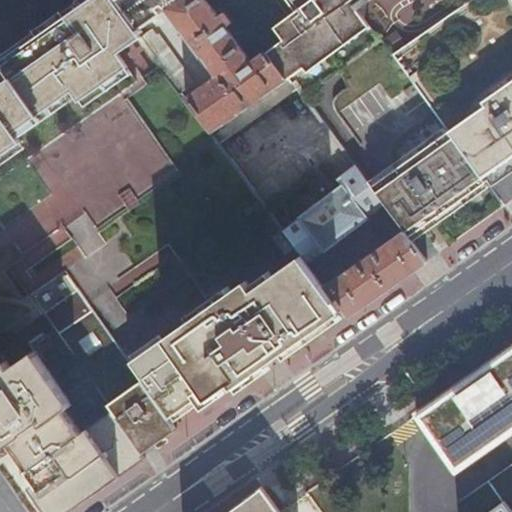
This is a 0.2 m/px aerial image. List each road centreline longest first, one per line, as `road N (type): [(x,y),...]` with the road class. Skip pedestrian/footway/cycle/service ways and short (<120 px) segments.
road 1 (secondary): [(511,261),(155,511)]
road 2 (unknown): [(344,379),(404,455),(423,511)]
